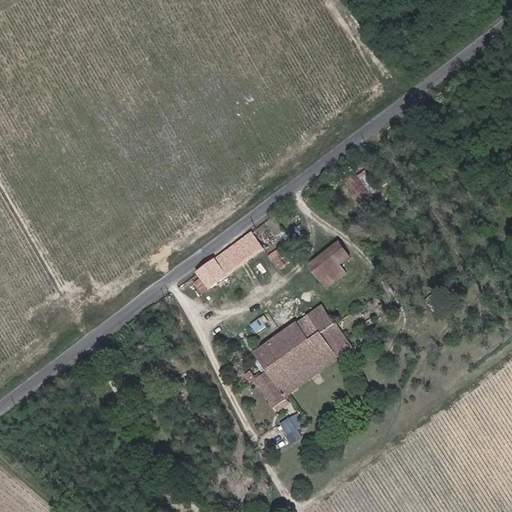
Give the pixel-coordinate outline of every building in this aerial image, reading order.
[(369,169),(351,176),(362,204),(380,197),(369,169)] [(240,258),(253,275),(262,268),(254,257),(277,241),(273,234),(240,258)] [(281,269),(290,260),(278,248),(269,256),(281,269)] [(326,250),(296,273),(317,300),(346,278),(326,250)] [(231,291),(253,275),(240,258),(218,275),(231,291)] [(231,291),(218,275),(210,281),(195,293),(208,308),(224,297),(231,291)] [(123,305),(117,309),(121,314),(126,310),(123,305)] [(329,367),(335,374),(338,377),(352,366),(320,324),(254,373),(265,389),(249,400),(271,428),(284,418),(285,414),(291,409),(292,408),(286,401),(329,367)] [(286,401),(292,408),(317,390),(335,374),(329,367),(286,401)] [(282,421),(287,434),(302,427),(297,415),(282,421)]
